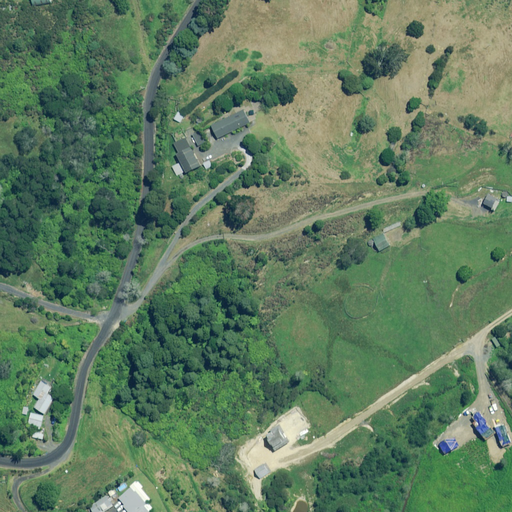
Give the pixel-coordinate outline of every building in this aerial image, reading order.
[(251,123),(245,110),(212,125),(218,138),(251,123)] [(185,116),(179,112),(175,119),(181,123),(185,116)] [(206,143),(201,131),(193,135),(198,146),(206,143)] [(180,162),(172,166),(176,176),(184,172),(186,174),(200,167),(186,137),(173,143),(178,154),(176,154),(180,162)] [(501,201),(489,194),(484,203),(495,210),(501,201)] [(389,246),(382,234),(373,239),(379,251),(389,246)] [(51,388),(41,382),(33,395),(39,399),(34,408),(45,414),(54,398),(48,394),(51,388)] [(31,413),(27,429),(32,430),(33,425),(36,426),(35,428),(41,430),(44,417),(31,413)] [(124,505),(123,506),(128,511),(150,511),(154,509),(148,502),(152,499),(142,488),(143,487),(138,481),(131,487),(132,488),(119,498),(124,505)] [(107,495),(90,506),(93,511),(104,511),(114,506),(107,495)]
